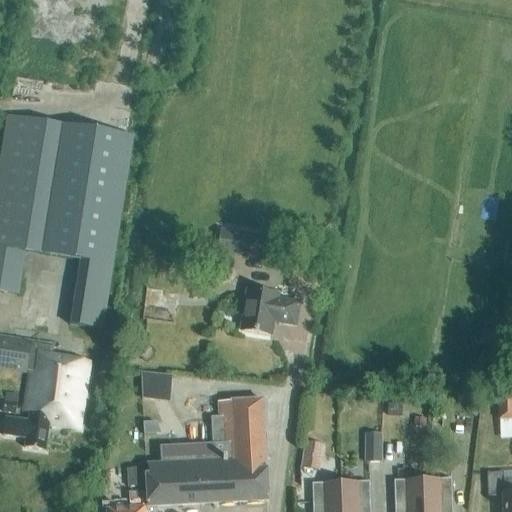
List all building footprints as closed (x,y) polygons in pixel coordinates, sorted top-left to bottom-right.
[(133,137),(7,117),(0,160),(0,292),(21,295),(28,253),(80,261),(69,326),(102,331),(133,137)] [(265,261),(269,237),(222,229),(218,253),(265,261)] [(174,326),(181,276),(150,271),(143,321),(174,326)] [(275,324),(297,328),(301,302),(279,299),(280,295),(246,290),(239,332),(273,338),(275,324)] [(78,432),(89,363),(48,357),(49,350),(0,341),(0,367),(29,373),(22,423),(5,420),(3,437),(25,440),(24,449),(46,452),(50,428),(78,432)] [(143,343),(134,352),(146,363),(154,354),(143,343)] [(142,399),(170,403),(173,376),(140,374),(142,399)] [(15,415),(17,398),(18,395),(7,393),(4,413),(15,415)] [(511,397),(497,398),(498,421),(511,420),(511,397)] [(148,510),(269,503),(263,402),(219,404),(219,420),(212,420),(213,447),(161,450),(162,467),(148,468),(149,479),(146,480),(148,510)] [(403,405),(388,405),(388,417),(402,418),(403,405)] [(468,457),(471,429),(475,429),(476,416),(455,414),(451,455),(468,457)] [(414,425),(425,426),(425,418),(414,418),(414,425)] [(401,462),(402,441),(402,437),(401,437),(402,428),(399,428),(399,427),(398,427),(398,422),(387,421),(387,427),(386,427),(385,436),(388,436),(386,461),(401,462)] [(161,435),(157,423),(143,423),(144,435),(161,435)] [(365,463),(381,463),(381,435),(366,435),(365,463)] [(320,471),(324,446),(306,443),(302,469),(320,471)] [(143,489),(142,479),(141,469),(127,470),(129,490),(143,489)] [(503,511),(511,511),(511,481),(503,482),(503,474),(486,475),(487,499),(503,498),(503,511)] [(451,511),(450,481),(422,482),(422,511),(451,511)] [(422,511),(422,482),(393,483),(394,511),(422,511)] [(369,511),(368,484),(340,485),(340,511),(369,511)] [(340,511),(340,485),(311,486),(311,511),(340,511)] [(143,511),(143,495),(129,496),(130,511),(126,511),(143,511)]
